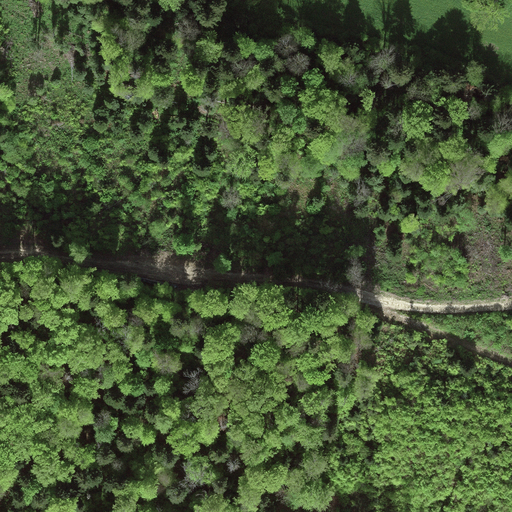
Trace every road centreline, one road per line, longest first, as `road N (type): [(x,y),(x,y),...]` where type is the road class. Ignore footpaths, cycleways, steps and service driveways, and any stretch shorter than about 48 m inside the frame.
road 1 (track): [(511,304),(387,305),(285,278),(195,277),(0,255)]
road 2 (track): [(0,357),(329,511)]
road 3 (track): [(387,305),(457,342),(511,358)]
